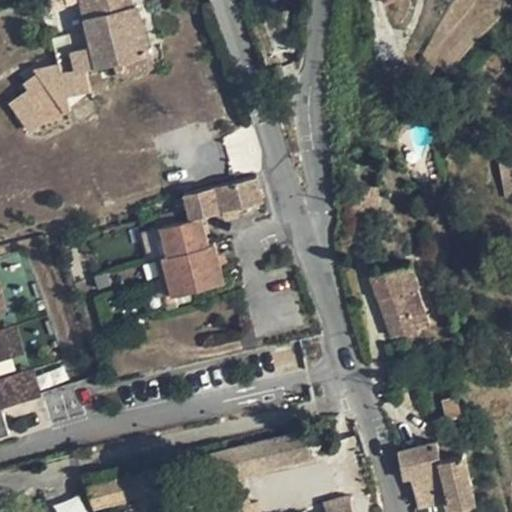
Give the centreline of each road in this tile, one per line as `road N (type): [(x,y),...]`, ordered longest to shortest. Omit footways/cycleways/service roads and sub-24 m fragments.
road 1 (residential): [(312,250),(398,511)]
road 2 (unclassified): [(234,0),(312,250)]
road 3 (residential): [(312,250),(320,210),(308,85),(319,0)]
